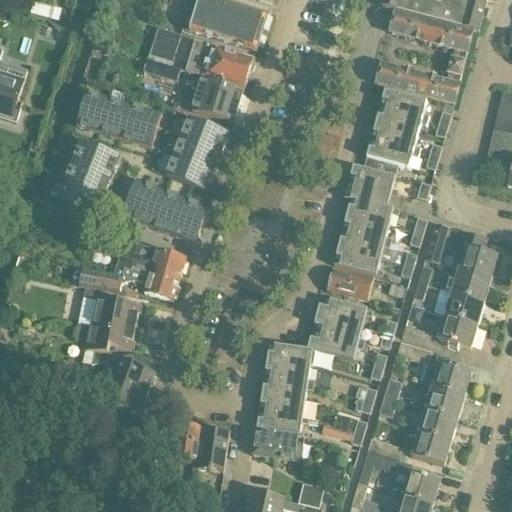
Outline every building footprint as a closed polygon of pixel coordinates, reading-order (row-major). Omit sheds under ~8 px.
[(255,55),(268,17),(212,0),(199,0),(190,30),(186,28),(185,33),(255,55)] [(478,34),(487,1),(487,0),(384,0),(382,9),(478,34)] [(57,23),(57,22),(60,13),(32,5),(29,15),(57,23)] [(424,23),(395,15),(390,36),(419,44),(424,23)] [(452,31),(424,23),(419,44),(447,51),(452,31)] [(452,31),(447,51),(454,53),(452,61),(468,65),(475,37),(452,31)] [(155,65),(170,70),(180,39),(158,32),(147,63),(155,65)] [(185,75),(244,93),(249,75),(252,75),(255,68),(252,65),(253,63),(195,45),(185,75)] [(447,76),(464,80),(468,65),(452,61),(450,60),(446,76),(447,76)] [(27,73),(0,64),(0,118),(11,122),(12,119),(17,121),(23,103),(18,102),(27,73)] [(411,75),(381,67),(376,87),(406,95),(411,75)] [(439,82),(411,75),(406,95),(433,103),(439,82)] [(445,84),(439,82),(433,103),(457,109),(464,80),(447,76),(445,84)] [(192,114),(232,125),(242,93),(202,81),(192,114)] [(110,102),(88,95),(78,130),(99,136),(110,102)] [(386,106),(384,113),(428,124),(429,119),(423,117),(426,105),(384,95),(382,105),(386,106)] [(511,97),(502,95),(499,107),(511,109),(511,97)] [(131,108),(110,102),(99,136),(121,143),(131,108)] [(511,124),(511,109),(499,107),(496,120),(511,124)] [(163,118),(131,108),(121,143),(153,152),(163,118)] [(426,129),(428,124),(384,113),(382,119),(378,118),(376,128),(418,139),(421,128),(426,129)] [(442,116),(439,127),(448,129),(451,118),(442,116)] [(228,137),(188,120),(180,140),(220,156),(228,137)] [(511,136),(511,124),(496,120),(493,132),(511,136)] [(444,141),(448,129),(439,127),(436,139),(444,141)] [(415,150),(418,139),(376,128),(373,138),(377,139),(375,146),(419,157),(421,152),(415,150)] [(511,149),(511,136),(493,132),(490,145),(511,149)] [(220,156),(180,140),(172,159),(212,176),(220,156)] [(121,160),(81,144),(73,164),(114,180),(121,160)] [(511,149),(490,145),(487,157),(511,162),(511,149)] [(418,162),(419,157),(375,146),(374,152),(370,151),(367,162),(398,170),(409,172),(412,161),(418,162)] [(433,148),(430,159),(439,162),(442,151),(433,148)] [(509,176),(511,164),(511,162),(487,157),(484,170),(509,176)] [(212,176),(172,159),(164,179),(204,195),(212,176)] [(435,173),(439,162),(430,159),(427,171),(435,173)] [(392,194),(398,170),(367,162),(364,173),(353,170),(348,188),(396,200),(398,195),(392,194)] [(114,180),(73,164),(65,184),(106,200),(114,180)] [(106,200),(65,184),(57,203),(98,219),(106,200)] [(167,195),(137,184),(123,220),(153,231),(167,195)] [(417,202),(426,204),(430,189),(421,187),(417,202)] [(188,204),(167,195),(153,231),(174,240),(188,204)] [(350,201),(346,218),(388,229),(391,218),(397,219),(398,213),(350,201)] [(210,212),(188,204),(174,240),(196,248),(210,212)] [(385,241),(388,229),(346,218),(342,235),(390,247),(391,242),(385,241)] [(417,223),(413,235),(422,238),(426,225),(417,223)] [(448,231),(435,227),(424,262),(437,266),(448,231)] [(389,252),(390,247),(342,235),(337,251),(380,262),(383,251),(389,252)] [(419,251),(422,238),(413,235),(410,248),(419,251)] [(463,235),(456,259),(461,260),(458,273),(490,282),(491,280),(493,280),(495,279),(498,270),(497,268),(495,267),(497,258),(483,254),(486,242),(463,235)] [(185,262),(124,244),(112,278),(126,282),(129,271),(136,273),(137,270),(179,282),(185,262)] [(377,273),(380,262),(337,251),(333,269),(381,281),(383,275),(377,273)] [(407,256),(404,268),(413,271),(416,259),(407,256)] [(410,282),(413,271),(404,268),(400,279),(410,282)] [(112,278),(84,273),(81,289),(85,290),(99,293),(124,299),(127,286),(133,285),(139,285),(147,286),(144,296),(173,304),(179,282),(137,270),(136,273),(129,271),(126,282),(112,278)] [(332,272),(326,294),(367,305),(372,283),(332,272)] [(422,272),(418,285),(427,288),(432,274),(422,272)] [(484,304),(490,282),(458,273),(451,295),(484,304)] [(422,305),(427,288),(418,285),(413,302),(422,305)] [(404,302),(407,293),(391,288),(388,298),(404,302)] [(98,299),(99,293),(85,290),(83,300),(97,303),(91,330),(111,334),(113,326),(135,331),(140,308),(98,299)] [(477,328),(484,304),(451,295),(444,318),(477,328)] [(97,303),(83,300),(77,327),(91,330),(97,303)] [(319,309),(316,319),(361,331),(365,319),(371,321),(372,315),(324,302),(324,304),(328,306),(326,311),(319,309)] [(470,352),(477,328),(444,318),(437,342),(470,352)] [(358,342),(361,331),(316,319),(314,328),(321,330),(319,338),(363,349),(364,344),(358,342)] [(387,324),(383,337),(393,340),(397,327),(387,324)] [(130,353),(135,331),(113,326),(111,334),(91,330),(88,344),(86,353),(94,354),(91,367),(107,364),(108,357),(107,357),(109,348),(130,353)] [(88,344),(91,330),(77,327),(74,341),(88,344)] [(401,342),(429,350),(432,338),(405,329),(401,342)] [(389,352),(393,340),(383,337),(380,349),(389,352)] [(362,354),(363,349),(319,338),(317,344),(310,342),(307,353),(318,356),(352,365),(356,352),(362,354)] [(427,366),(421,385),(432,388),(464,398),(471,375),(438,365),(438,367),(428,364),(431,355),(399,346),(396,357),(427,366)] [(316,363),(318,356),(307,353),(268,347),(265,366),(309,373),(310,361),(316,363)] [(91,367),(94,354),(86,353),(85,352),(82,365),(91,367)] [(377,357),(374,369),(383,372),(386,360),(377,357)] [(135,359),(121,364),(152,376),(156,364),(135,359)] [(121,364),(114,384),(147,397),(155,377),(152,376),(121,364)] [(307,384),(309,373),(265,366),(263,382),(312,390),(313,385),(307,384)] [(331,384),(333,372),(314,368),(312,380),(331,384)] [(61,374),(65,391),(78,388),(87,386),(82,369),(61,374)] [(379,385),(383,372),(374,369),(370,381),(379,385)] [(311,395),(312,390),(263,382),(261,399),(304,406),(305,394),(311,395)] [(389,383),(384,399),(397,403),(401,387),(389,383)] [(139,419),(147,397),(114,384),(105,406),(139,419)] [(87,386),(78,388),(82,403),(91,406),(92,403),(87,386)] [(432,388),(425,411),(457,421),(464,398),(432,388)] [(367,392),(364,404),(373,406),(376,395),(367,392)] [(302,418),(304,406),(261,399),(258,416),(307,424),(308,419),(302,418)] [(391,421),(397,403),(384,399),(378,418),(391,421)] [(369,417),(373,406),(364,404),(358,402),(357,404),(354,405),(356,410),(355,413),(369,417)] [(450,445),(457,421),(425,411),(418,435),(450,445)] [(307,428),(307,424),(258,416),(256,433),(299,439),(301,428),(307,428)] [(357,424),(353,437),(363,440),(367,427),(357,424)] [(202,432),(178,428),(172,461),(196,465),(202,432)] [(363,440),(353,437),(325,429),(323,437),(351,445),(350,447),(360,450),(363,440)] [(198,473),(223,477),(230,436),(204,432),(198,473)] [(299,440),(299,439),(256,433),(252,459),(299,466),(303,441),(299,440)] [(443,468),(450,445),(418,435),(411,459),(443,468)] [(371,443),(368,453),(400,462),(403,453),(371,443)] [(396,477),(400,462),(368,453),(359,485),(367,488),(373,470),(396,477)] [(409,475),(402,498),(432,506),(438,484),(409,475)] [(360,511),(367,488),(359,485),(351,509),(360,511)] [(313,511),(318,493),(303,489),(298,508),(313,511)] [(250,494),(246,511),(308,511),(269,502),(269,500),(250,494)] [(203,498),(201,508),(218,510),(219,500),(203,498)] [(430,511),(432,506),(402,498),(397,511),(430,511)]
